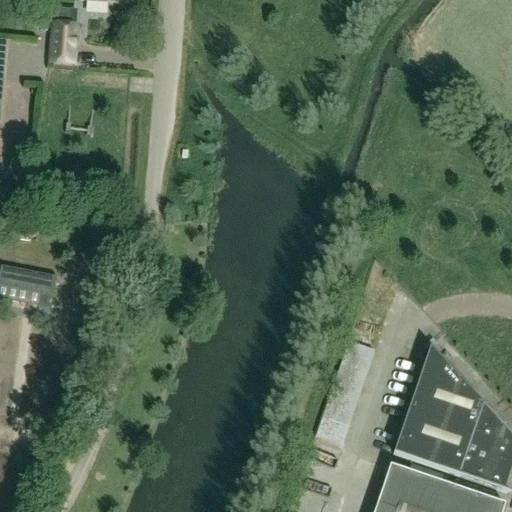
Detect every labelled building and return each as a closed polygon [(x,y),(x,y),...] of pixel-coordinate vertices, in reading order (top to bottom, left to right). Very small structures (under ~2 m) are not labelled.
[(74,67),(75,52),(77,27),(53,24),(50,50),(49,64),(74,67)] [(1,268),(0,272),(0,300),(28,306),(30,293),(41,295),(38,308),(50,310),(56,279),(1,268)] [(511,467),(511,438),(482,407),(482,405),(429,348),(392,455),(506,494),(506,492),(504,491),(511,467)] [(332,389),(315,439),(342,448),(358,399),(332,389)] [(501,511),(504,506),(389,467),(373,511),(501,511)]
